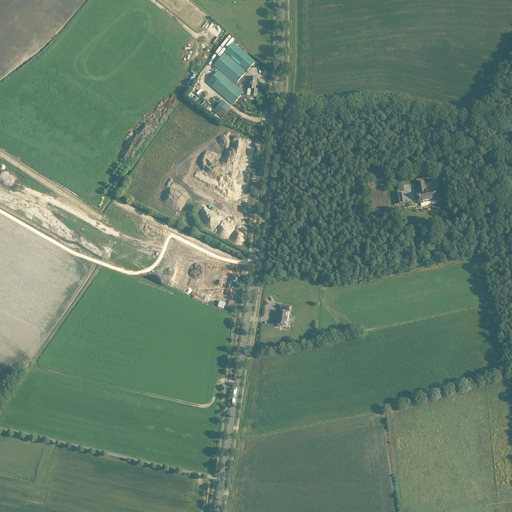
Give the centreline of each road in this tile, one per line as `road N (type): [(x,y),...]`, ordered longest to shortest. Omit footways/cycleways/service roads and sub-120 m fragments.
road 1 (secondary): [(217,511),(277,114)]
road 2 (unclassified): [(483,134),(389,107),(277,114)]
